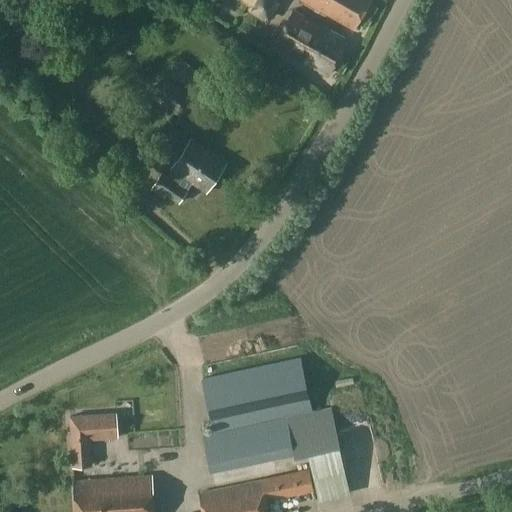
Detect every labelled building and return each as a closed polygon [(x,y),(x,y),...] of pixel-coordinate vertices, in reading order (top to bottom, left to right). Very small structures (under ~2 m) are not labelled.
[(242,0),(242,1),(251,6),(249,11),(265,20),(276,1),(273,0),(242,0)] [(352,29),(368,0),(300,0),(301,0),(352,29)] [(327,76),(345,44),(293,12),(274,44),(327,76)] [(178,113),(188,97),(165,82),(155,99),(178,113)] [(82,162),(98,143),(86,133),(70,151),(82,162)] [(206,193),(226,163),(191,141),(172,169),(166,179),(160,175),(152,187),(175,203),(185,189),(196,197),(202,189),(206,193)] [(244,324),(203,333),(206,347),(217,345),(220,356),(250,349),(244,324)] [(313,409),(301,356),(201,379),(213,431),(202,433),(209,470),(294,451),(306,448),(298,413),(313,409)] [(306,448),(294,451),(295,457),(309,454),(319,501),(350,494),(331,406),(313,409),(298,413),(306,448)] [(423,406),(393,413),(404,460),(433,454),(423,406)] [(117,416),(71,418),(74,468),(92,467),(90,439),(118,438),(117,416)] [(309,470),(261,480),(265,498),(266,501),(313,490),(309,470)] [(75,511),(153,511),(152,478),(74,483),(75,511)] [(209,511),(201,511),(267,511),(266,501),(265,498),(261,480),(204,492),(209,511)]
